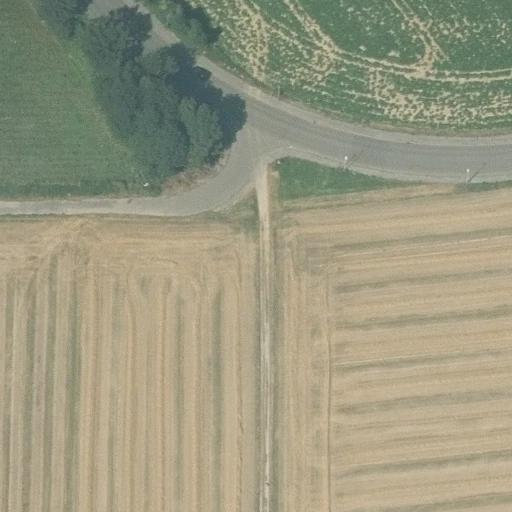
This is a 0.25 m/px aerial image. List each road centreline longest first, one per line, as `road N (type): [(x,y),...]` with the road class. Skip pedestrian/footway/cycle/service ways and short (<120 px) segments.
road 1 (residential): [(123,0),(225,89),(271,112),(409,154),(511,158)]
road 2 (track): [(263,511),(270,206),(267,175),(252,158)]
road 3 (track): [(0,204),(211,193),(252,158),(271,112)]
